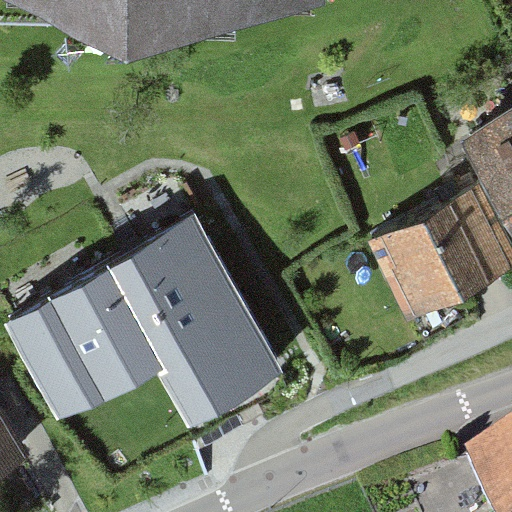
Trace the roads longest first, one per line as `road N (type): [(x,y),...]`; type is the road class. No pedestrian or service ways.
road 1 (residential): [(511,325),(277,432),(264,489)]
road 2 (residential): [(264,489),(443,414),(511,394)]
